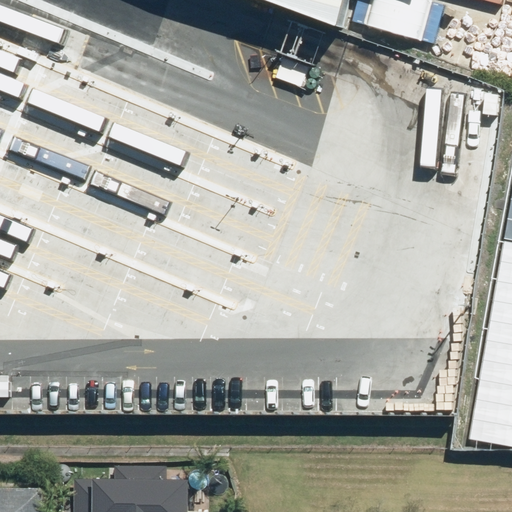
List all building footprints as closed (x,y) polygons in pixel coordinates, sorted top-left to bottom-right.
[(258,0),(337,28),(345,0),(399,0),(412,5),(413,0),(258,0)] [(326,34),(289,20),(277,51),(284,54),(314,66),(326,34)] [(499,98),(362,45),(312,388),(454,409),(499,98)] [(19,50),(0,104),(0,140),(227,220),(257,135),(19,50)] [(314,66),(284,54),(276,78),(305,89),(314,66)] [(113,481),(72,480),(71,511),(183,511),(183,482),(165,481),(165,468),(113,468),(113,481)] [(39,511),(40,490),(0,489),(0,511),(39,511)]
